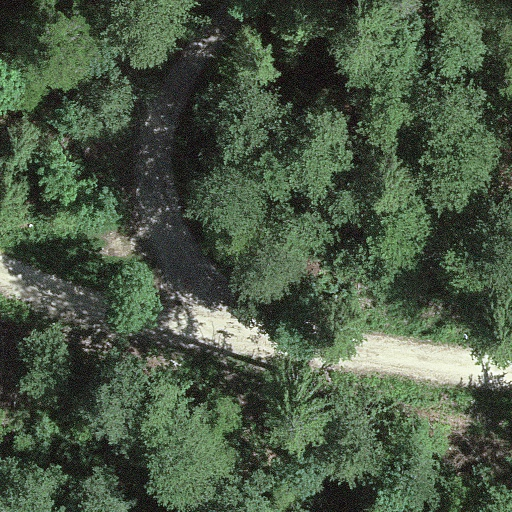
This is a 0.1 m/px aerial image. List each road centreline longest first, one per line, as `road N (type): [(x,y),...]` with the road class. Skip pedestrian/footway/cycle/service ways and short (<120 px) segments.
road 1 (track): [(274,0),(232,46),(170,153),(210,339),(0,271)]
road 2 (track): [(210,339),(511,373)]
